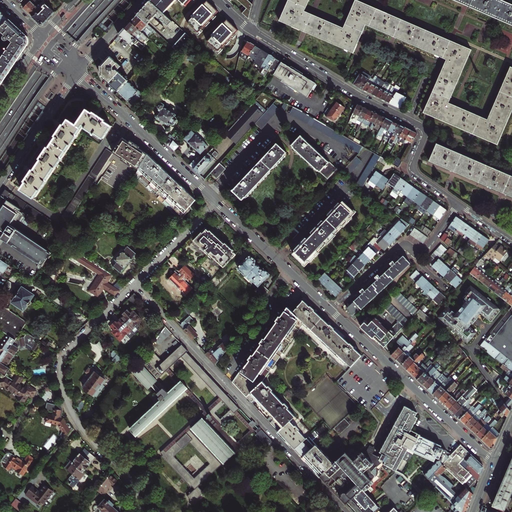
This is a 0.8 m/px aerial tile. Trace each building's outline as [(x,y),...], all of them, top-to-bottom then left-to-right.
[(29,14),(33,18),(46,4),(43,2),(41,4),(40,5),(39,5),(39,6),(38,7),(38,9),(33,4),(37,0),(36,0),(31,0),(23,9),(29,14)] [(150,0),(150,1),(164,13),(175,0),(179,0),(185,5),(190,0),(150,0)] [(248,0),(227,0),(229,2),(231,0),(236,0),(237,0),(244,6),(246,9),(242,13),(248,19),(252,3),(248,0)] [(269,0),(261,23),(270,26),(273,19),(274,16),(277,17),(279,11),(277,11),(280,0),(269,0)] [(288,0),(279,21),(302,31),(305,32),(306,33),(353,53),(364,30),(366,25),(391,36),(396,38),(440,57),(446,60),(423,112),(497,145),(511,110),(511,67),(501,89),(500,90),(499,93),(499,94),(487,120),(479,116),(459,107),(449,103),(452,95),(455,87),(471,50),(451,41),(438,36),(399,19),(388,14),(355,0),(350,12),(345,23),(343,28),(320,18),(311,14),(305,11),(309,0),(288,0)] [(453,0),(463,4),(468,6),(511,25),(511,4),(504,1),(501,0),(453,0)] [(154,17),(157,13),(160,15),(159,16),(169,25),(168,26),(174,31),(178,26),(164,13),(150,1),(144,8),(137,15),(148,24),(150,21),(161,30),(164,26),(154,17)] [(34,19),(36,21),(49,7),(46,4),(33,18),(34,19)] [(198,32),(218,11),(212,5),(207,9),(203,5),(187,22),(198,32)] [(55,12),(49,7),(36,21),(41,25),(42,25),(44,25),(48,19),(55,12)] [(148,24),(137,15),(134,19),(131,22),(148,38),(153,32),(155,33),(156,32),(148,24)] [(5,16),(0,21),(0,29),(0,30),(9,20),(7,18),(5,16)] [(8,40),(8,39),(17,27),(16,26),(13,23),(9,20),(0,30),(0,31),(5,37),(5,38),(5,39),(5,40),(6,40),(7,40),(8,40)] [(146,41),(148,38),(131,22),(128,25),(125,28),(138,40),(141,36),(146,41)] [(218,51),(238,30),(232,24),(227,28),(223,24),(207,41),(218,51)] [(17,27),(8,39),(11,42),(20,30),(19,29),(17,27)] [(145,46),(138,40),(125,28),(122,32),(119,35),(124,39),(126,41),(129,44),(132,41),(142,50),(145,46)] [(11,42),(9,46),(21,54),(28,43),(28,40),(28,37),(20,30),(11,42)] [(186,33),(173,47),(178,52),(191,38),(186,33)] [(247,59),(249,56),(255,46),(252,44),(251,43),(250,43),(248,42),(240,54),(247,59)] [(1,59),(0,61),(0,84),(0,85),(11,69),(21,54),(9,46),(7,48),(6,49),(7,50),(1,58),(1,59)] [(256,60),(262,50),(259,48),(255,46),(249,56),(256,60)] [(263,51),(262,50),(256,60),(255,60),(259,62),(258,65),(261,67),(262,65),(269,54),(268,54),(266,52),(263,51)] [(265,67),(273,56),(271,55),(269,54),(262,65),(265,67)] [(102,65),(117,70),(121,66),(110,56),(106,60),(102,65)] [(273,56),(265,67),(260,74),(265,76),(269,68),(276,58),(274,57),(273,56)] [(279,60),(276,58),(269,68),(275,72),(282,62),(279,60)] [(291,67),(282,62),(275,72),(274,75),(282,80),(281,82),(307,98),(312,90),(315,85),(316,83),(302,75),(291,67)] [(128,81),(117,70),(102,65),(102,71),(102,74),(102,77),(118,92),(128,81)] [(291,67),(302,75),(303,73),(297,70),(291,66),(291,67)] [(367,92),(376,78),(379,73),(377,72),(375,76),(375,75),(373,79),(370,78),(362,90),(364,91),(367,92)] [(360,74),(354,84),(357,87),(362,90),(370,78),(371,77),(366,74),(365,76),(360,74)] [(380,80),(376,78),(367,92),(369,93),(371,94),(380,80)] [(130,80),(128,81),(118,92),(125,98),(132,105),(142,94),(132,85),(133,84),(133,82),(130,80)] [(376,96),(385,83),(381,80),(380,80),(371,94),(373,95),(376,96)] [(385,82),(385,83),(376,96),(378,97),(380,99),(390,84),(385,82)] [(385,101),(394,87),(390,84),(380,99),(383,100),(385,101)] [(389,103),(397,92),(400,88),(395,85),(394,87),(385,101),(387,102),(389,103)] [(406,97),(397,92),(389,103),(395,106),(401,109),(406,97)] [(266,111),(255,101),(227,134),(237,143),(252,127),(256,123),(266,111)] [(330,111),(334,114),(337,109),(341,105),(341,104),(341,103),(340,103),(340,104),(338,103),(337,102),(331,109),(330,111)] [(160,112),(156,117),(161,121),(163,122),(169,126),(170,124),(172,126),(174,125),(177,120),(177,118),(175,117),(176,116),(163,107),(164,107),(164,105),(162,104),(160,104),(158,108),(159,109),(158,110),(160,112)] [(266,111),(256,123),(261,129),(279,109),(273,104),(266,111)] [(358,104),(348,124),(350,125),(353,119),(354,120),(357,114),(359,115),(363,107),(360,105),(358,104)] [(301,111),(293,107),(290,114),(359,153),(364,147),(359,144),(353,141),(347,138),(318,120),(301,111)] [(367,109),(363,107),(359,115),(355,123),(359,125),(356,130),(358,131),(361,124),(364,118),(366,113),(367,114),(369,110),(367,109)] [(53,142),(65,150),(69,144),(70,145),(77,135),(76,135),(83,125),(85,126),(85,127),(94,134),(95,133),(103,138),(111,126),(104,121),(105,120),(99,116),(94,112),(93,114),(87,110),(76,125),(68,120),(65,125),(63,125),(59,131),(55,136),(57,137),(53,142)] [(364,118),(361,124),(363,125),(363,123),(364,124),(364,125),(366,126),(367,125),(368,126),(374,112),(372,111),(369,110),(367,114),(366,113),(364,118)] [(140,112),(137,116),(142,121),(146,117),(145,116),(147,114),(144,111),(142,113),(140,112)] [(378,114),(374,112),(368,126),(372,128),(371,129),(373,129),(376,124),(375,123),(377,119),(378,120),(380,115),(378,114)] [(376,124),(373,129),(374,130),(375,129),(379,131),(386,118),(384,117),(380,115),(378,120),(377,119),(375,123),(376,124)] [(386,135),(393,122),(390,120),(386,118),(379,131),(375,138),(376,138),(377,137),(379,138),(382,133),(386,135)] [(396,123),(393,122),(386,135),(385,137),(390,140),(392,136),(398,125),(396,123)] [(398,125),(392,136),(390,140),(388,143),(392,144),(392,143),(395,145),(398,139),(399,139),(404,128),(401,126),(398,125)] [(398,139),(401,140),(408,129),(407,129),(404,128),(399,139),(398,139)] [(197,151),(200,154),(208,146),(204,142),(209,137),(200,129),(195,135),(191,132),(184,140),(187,143),(192,147),(196,151),(197,151)] [(410,130),(408,129),(401,140),(400,142),(404,144),(404,143),(411,131),(410,130)] [(411,146),(417,134),(414,132),(411,131),(404,143),(406,144),(406,143),(411,146)] [(179,133),(175,139),(174,140),(178,142),(182,135),(179,133)] [(167,138),(163,142),(170,148),(174,141),(174,140),(175,139),(170,135),(167,138)] [(312,145),(301,135),(292,145),(327,179),(337,169),(325,158),(312,145)] [(131,164),(138,169),(148,154),(137,147),(138,145),(137,145),(133,142),(129,139),(128,141),(122,137),(113,152),(121,158),(120,159),(130,166),(131,164)] [(179,147),(174,141),(170,148),(174,152),(179,147)] [(42,159),(38,165),(50,173),(54,167),(55,167),(62,158),(60,157),(65,150),(53,142),(49,148),(48,147),(44,153),(41,158),(42,159)] [(287,152),(277,143),(276,144),(270,151),(258,163),(243,179),(233,190),(243,199),(287,152)] [(511,176),(436,143),(429,161),(450,170),(459,174),(496,190),(509,196),(511,197),(511,176)] [(3,193),(1,196),(7,200),(23,211),(60,235),(112,153),(107,149),(57,224),(5,190),(3,193)] [(201,161),(193,170),(197,173),(201,176),(217,160),(209,152),(201,161)] [(362,188),(378,161),(381,157),(375,154),(374,153),(356,185),(362,188)] [(134,175),(179,218),(196,200),(161,167),(148,154),(138,169),(134,175)] [(361,162),(356,157),(342,171),(347,176),(361,162)] [(387,161),(381,157),(378,161),(385,165),(387,161)] [(194,160),(189,166),(193,170),(201,161),(197,158),(194,160)] [(220,163),(211,173),(217,179),(221,174),(226,169),(220,163)] [(46,179),(50,173),(38,165),(34,171),(33,170),(28,176),(25,181),(26,182),(21,189),(33,198),(39,189),(40,190),(47,180),(46,179)] [(370,181),(376,185),(383,176),(382,175),(381,175),(379,174),(376,172),(376,171),(370,180),(370,181)] [(394,187),(401,178),(399,177),(397,176),(394,174),(389,181),(388,182),(394,187)] [(376,185),(383,189),(388,182),(389,181),(386,178),(384,177),(384,176),(383,176),(376,185)] [(399,195),(401,192),(407,183),(404,181),(401,179),(402,179),(401,178),(394,187),(392,190),(398,195),(399,195)] [(407,196),(414,187),(413,186),(412,187),(409,185),(407,183),(401,192),(404,194),(407,196)] [(415,188),(414,187),(407,196),(403,202),(410,206),(414,201),(420,192),(417,190),(415,188)] [(420,205),(427,196),(426,195),(425,196),(423,194),(420,192),(414,201),(418,204),(415,208),(418,209),(420,205)] [(420,205),(427,210),(433,201),(430,199),(428,198),(428,197),(427,196),(420,205)] [(0,210),(0,245),(3,240),(39,264),(49,250),(13,226),(23,211),(7,200),(0,210)] [(334,234),(333,233),(341,225),(342,226),(351,217),(350,216),(354,211),(353,210),(343,200),(340,203),(339,202),(338,203),(329,213),(327,214),(329,215),(324,221),(322,220),(321,221),(312,230),(311,232),(312,233),(307,238),(306,237),(305,239),(296,248),(294,250),(296,251),(293,254),(298,259),(303,263),(304,264),(308,260),(309,261),(318,252),(317,251),(325,243),(326,243),(334,234)] [(427,210),(433,215),(440,205),(439,205),(436,203),(433,201),(427,210)] [(328,212),(329,213),(338,203),(337,203),(328,212)] [(440,205),(433,215),(440,219),(439,220),(440,220),(447,210),(446,210),(443,208),(441,207),(441,206),(440,205)] [(353,209),(353,210),(354,211),(350,216),(351,217),(342,226),(341,225),(333,233),(334,234),(326,243),(325,243),(317,251),(318,252),(309,261),(308,260),(304,264),(303,263),(302,263),(305,266),(310,261),(311,262),(319,253),(318,252),(326,244),(327,245),(336,235),(335,234),(343,226),(344,227),(352,218),(351,217),(356,212),(353,209)] [(456,231),(457,229),(463,221),(462,220),(461,221),(459,219),(456,217),(456,216),(448,227),(455,232),(456,231)] [(402,232),(405,228),(409,224),(402,219),(394,227),(401,233),(402,232)] [(311,230),(312,230),(321,221),(320,220),(311,230)] [(463,221),(457,229),(456,231),(462,236),(464,234),(469,226),(466,224),(464,222),(463,221)] [(401,233),(394,227),(393,225),(387,231),(389,233),(395,239),(398,236),(400,234),(401,233)] [(425,227),(422,231),(429,236),(432,231),(425,226),(425,227)] [(469,226),(464,234),(470,238),(476,230),(475,229),(474,230),(472,228),(469,226)] [(182,254),(196,267),(221,241),(214,234),(210,230),(209,231),(206,228),(195,240),(191,237),(178,250),(182,254)] [(418,230),(414,228),(410,234),(414,236),(417,239),(420,241),(423,243),(423,244),(427,237),(424,235),(421,233),(421,232),(418,230)] [(470,238),(468,242),(474,246),(482,235),(479,233),(477,232),(477,231),(476,230),(470,238)] [(389,233),(383,239),(390,245),(391,244),(391,243),(393,242),(395,239),(389,233)] [(482,235),(474,246),(481,251),(489,240),(488,239),(487,239),(485,238),(482,235)] [(389,246),(390,245),(383,239),(380,236),(377,240),(375,238),(370,243),(373,245),(379,251),(381,248),(385,251),(384,250),(386,248),(389,246)] [(295,247),(296,248),(305,239),(304,238),(295,247)] [(225,244),(221,241),(196,267),(211,281),(228,262),(236,254),(233,251),(233,250),(230,248),(226,243),(225,244)] [(429,263),(432,266),(437,261),(439,259),(439,258),(442,255),(444,252),(447,249),(441,244),(439,247),(436,250),(434,253),(431,255),(425,261),(426,261),(429,263)] [(495,244),(485,254),(497,263),(507,251),(503,248),(500,245),(499,247),(495,244)] [(379,251),(373,245),(370,248),(369,247),(364,253),(371,259),(372,258),(371,258),(374,255),(376,253),(376,254),(379,251)] [(116,261),(112,266),(120,273),(136,254),(126,246),(115,260),(116,261)] [(89,290),(98,296),(104,288),(115,295),(125,285),(117,278),(111,284),(108,282),(112,274),(85,252),(79,249),(73,258),(99,274),(89,290)] [(49,250),(39,264),(43,267),(49,258),(50,258),(52,256),(51,255),(53,253),(49,250)] [(362,251),(357,257),(365,265),(367,262),(369,260),(370,260),(371,259),(364,253),(362,251)] [(365,265),(357,257),(355,255),(349,261),(350,262),(360,271),(361,270),(360,270),(362,268),(365,265)] [(253,281),(258,286),(261,283),(269,275),(269,274),(266,271),(264,269),(263,270),(254,262),(254,260),(253,259),(250,256),(249,256),(245,260),(245,261),(244,263),(242,263),(238,268),(252,282),(253,281)] [(385,272),(392,280),(410,263),(403,256),(395,264),(393,262),(394,261),(393,261),(392,262),(391,263),(390,263),(391,264),(393,265),(385,272)] [(0,259),(0,270),(3,273),(9,265),(0,259)] [(438,271),(444,264),(439,259),(437,261),(432,266),(433,266),(436,268),(437,270),(438,271)] [(476,264),(475,266),(481,271),(483,269),(479,266),(483,261),(481,259),(480,259),(479,261),(476,264)] [(360,271),(350,262),(345,268),(346,269),(348,271),(354,277),(356,274),(358,272),(359,272),(360,271)] [(174,271),(167,278),(178,289),(185,282),(182,279),(185,277),(188,280),(194,274),(184,264),(178,270),(179,271),(177,274),(174,271)] [(444,276),(450,270),(444,264),(438,271),(439,272),(442,274),(444,276)] [(476,278),(481,271),(475,266),(470,273),(473,275),(474,277),(476,278)] [(450,282),(456,275),(458,273),(452,268),(450,270),(444,276),(447,279),(449,281),(450,282)] [(419,273),(416,270),(410,277),(413,280),(419,273)] [(348,271),(345,275),(351,281),(354,277),(348,271)] [(482,283),(488,276),(481,271),(476,278),(482,283)] [(379,292),(392,280),(385,272),(380,277),(378,276),(379,275),(378,275),(377,275),(376,276),(375,277),(376,278),(378,279),(373,284),(377,288),(376,289),(379,292)] [(330,279),(324,273),(318,280),(319,281),(320,281),(322,282),(324,285),(330,279)] [(413,280),(416,282),(422,276),(419,273),(413,280)] [(502,283),(504,282),(509,275),(507,273),(503,278),(503,277),(499,282),(495,280),(494,281),(500,286),(502,283)] [(456,287),(462,281),(462,280),(462,281),(456,275),(450,282),(451,283),(453,285),(456,287)] [(422,276),(416,282),(422,288),(428,281),(427,280),(427,281),(424,278),(422,276)] [(482,283),(488,288),(494,281),(488,276),(482,283)] [(336,284),(330,279),(324,285),(327,288),(329,289),(329,290),(330,291),(336,284)] [(428,281),(422,288),(427,294),(434,287),(431,285),(429,283),(429,282),(428,281)] [(495,293),(500,286),(494,281),(488,288),(495,293)] [(268,290),(261,283),(258,286),(256,289),(264,297),(268,290)] [(342,290),(336,284),(330,291),(331,292),(331,291),(333,293),(336,296),(342,290)] [(377,288),(373,284),(365,291),(363,290),(363,289),(363,288),(362,289),(361,290),(360,291),(361,292),(361,291),(363,293),(354,301),(361,308),(379,292),(376,289),(377,288)] [(17,290),(13,296),(16,297),(12,303),(15,305),(15,306),(17,308),(19,308),(23,310),(27,305),(29,305),(31,302),(31,300),(35,294),(23,286),(19,292),(17,290)] [(447,307),(439,318),(440,319),(439,320),(446,326),(447,324),(454,330),(452,331),(454,333),(456,332),(468,342),(477,331),(469,325),(472,322),(473,322),(478,316),(477,316),(480,312),(492,321),(500,310),(489,301),(491,300),(488,297),(487,299),(471,286),(467,290),(465,293),(466,294),(463,298),(465,299),(463,302),(465,303),(456,314),(447,307)] [(501,298),(506,291),(504,289),(500,286),(495,293),(501,298)] [(436,289),(434,287),(427,294),(433,299),(440,292),(439,291),(438,292),(436,289)] [(506,291),(501,298),(504,300),(506,302),(507,303),(511,296),(511,295),(509,293),(506,291)] [(440,292),(433,299),(439,305),(446,298),(445,298),(443,296),(440,294),(441,293),(440,292)] [(134,293),(129,299),(132,303),(138,297),(134,293)] [(303,322),(314,311),(314,310),(313,309),(311,306),(312,305),(309,302),(305,298),(303,300),(301,301),(302,302),(293,312),(303,322)] [(361,308),(354,301),(347,308),(350,311),(353,315),(361,308)] [(0,329),(7,334),(15,340),(17,337),(22,330),(27,322),(0,304),(0,329)] [(508,359),(511,362),(511,306),(484,340),(508,359)] [(263,381),(304,323),(303,322),(293,312),(288,307),(281,317),(279,316),(276,320),(277,321),(265,339),(264,338),(260,343),(262,344),(254,355),(252,354),(249,359),(250,360),(247,364),(244,368),(243,367),(232,382),(246,397),(263,382),(263,381)] [(419,310),(417,313),(429,324),(432,320),(420,309),(419,310)] [(121,319),(135,334),(139,329),(137,327),(139,325),(138,324),(142,320),(134,312),(131,314),(128,311),(124,315),(125,316),(121,319)] [(314,311),(303,322),(304,323),(312,330),(322,318),(315,312),(314,311)] [(115,313),(111,317),(116,322),(112,325),(116,329),(113,332),(120,340),(124,336),(126,337),(128,335),(130,338),(135,334),(121,319),(115,313)] [(180,324),(193,339),(197,335),(192,329),(193,328),(190,325),(189,326),(188,325),(193,320),(189,316),(180,324)] [(362,325),(361,326),(366,331),(367,333),(375,340),(383,348),(404,326),(401,323),(398,321),(389,331),(381,324),(382,323),(375,317),(372,321),(369,318),(368,318),(362,325)] [(323,340),(333,329),(334,328),(332,327),(330,325),(329,325),(328,325),(322,318),(312,330),(323,340)] [(27,322),(22,330),(28,333),(30,330),(28,328),(30,324),(27,322)] [(165,327),(155,340),(159,344),(171,333),(165,327)] [(328,345),(339,334),(336,332),(333,329),(323,340),(328,345)] [(1,362),(6,366),(13,354),(14,354),(18,348),(19,346),(27,344),(32,348),(31,349),(36,352),(39,348),(39,347),(39,346),(39,345),(38,345),(38,344),(35,343),(36,342),(33,340),(34,338),(27,333),(24,337),(19,338),(17,337),(15,340),(1,362)] [(393,357),(396,359),(411,344),(418,336),(415,333),(409,340),(403,334),(396,341),(400,345),(391,355),(393,357)] [(0,363),(1,362),(15,340),(7,334),(0,345),(0,344),(0,348),(1,352),(0,354),(0,363)] [(333,350),(344,339),(342,337),(341,336),(340,335),(339,334),(328,345),(333,350)] [(344,339),(333,350),(338,355),(349,344),(346,341),(344,339)] [(503,365),(508,359),(484,340),(479,346),(486,351),(502,364),(503,365)] [(223,354),(227,348),(223,343),(218,348),(223,354)] [(349,344),(338,355),(351,367),(362,355),(353,347),(354,347),(353,346),(352,345),(350,343),(349,344)] [(187,496),(193,503),(193,502),(203,493),(204,493),(198,487),(223,463),(190,428),(203,417),(235,452),(241,446),(240,445),(238,442),(222,425),(235,414),(237,411),(255,431),(257,433),(255,435),(266,447),(272,441),(266,435),(259,427),(258,428),(236,405),(237,404),(233,399),(228,394),(227,395),(187,352),(188,351),(182,344),(163,362),(151,349),(141,363),(142,365),(133,373),(148,389),(150,388),(151,386),(162,398),(161,400),(129,429),(136,435),(185,391),(204,412),(160,452),(163,455),(162,456),(191,487),(192,486),(194,489),(187,496)] [(398,362),(401,365),(410,355),(411,354),(408,351),(413,346),(411,344),(396,359),(398,362)] [(218,348),(214,351),(220,358),(223,354),(218,348)] [(207,354),(216,364),(220,358),(214,351),(212,349),(207,354)] [(406,370),(422,353),(423,352),(420,349),(412,357),(410,355),(401,365),(403,367),(406,370)] [(345,372),(337,381),(368,412),(370,410),(375,405),(391,388),(396,384),(392,380),(391,379),(379,368),(375,365),(363,353),(362,355),(351,367),(345,372)] [(409,372),(411,374),(422,363),(420,361),(425,355),(422,353),(406,370),(409,372)] [(510,384),(511,384),(511,362),(508,359),(503,365),(502,364),(500,367),(508,373),(504,378),(510,384)] [(417,379),(431,364),(432,363),(429,360),(425,365),(422,363),(411,374),(414,377),(417,379)] [(8,374),(7,373),(10,368),(6,366),(1,362),(0,363),(0,372),(5,376),(3,378),(0,378),(0,382),(1,386),(4,386),(6,387),(6,389),(8,391),(11,390),(20,396),(18,399),(19,400),(19,401),(21,403),(23,402),(24,403),(29,396),(32,398),(37,391),(28,386),(26,389),(20,385),(24,378),(18,374),(14,380),(7,377),(8,375),(8,374)] [(419,382),(422,385),(436,370),(440,366),(438,364),(437,366),(436,365),(434,367),(431,364),(417,379),(419,382)] [(94,396),(105,381),(95,373),(96,371),(92,368),(90,369),(89,368),(85,373),(87,374),(85,376),(90,379),(84,388),(94,396)] [(436,370),(422,385),(425,387),(427,389),(441,375),(436,370)] [(430,391),(432,394),(447,379),(442,374),(441,375),(427,389),(430,391)] [(447,379),(432,394),(435,397),(438,399),(455,380),(450,375),(447,379)] [(481,375),(478,379),(483,384),(486,380),(481,375)] [(443,404),(451,396),(448,393),(449,391),(451,391),(458,383),(455,380),(438,399),(440,401),(443,404)] [(267,387),(263,382),(246,397),(256,408),(271,423),(278,431),(289,421),(295,416),(287,408),(288,407),(285,403),(283,404),(271,391),(272,390),(269,386),(267,387)] [(500,383),(503,386),(511,392),(511,384),(510,384),(508,386),(506,385),(504,385),(501,382),(500,383)] [(511,392),(503,386),(500,390),(510,397),(511,398),(511,392)] [(446,407),(449,409),(466,392),(463,389),(456,396),(456,397),(456,398),(455,399),(451,396),(443,404),(446,407)] [(454,414),(464,403),(462,401),(468,394),(466,392),(449,409),(451,411),(454,414)] [(459,419),(470,408),(467,405),(468,404),(468,403),(472,399),(469,397),(464,403),(454,414),(456,416),(459,419)] [(510,411),(507,407),(504,403),(501,400),(498,404),(491,398),(490,399),(490,398),(489,400),(499,409),(502,412),(507,417),(509,413),(510,411)] [(342,409),(342,406),(349,406),(352,410),(356,406),(353,402),(349,402),(347,399),(341,399),(340,400),(339,399),(334,403),(334,405),(337,405),(333,408),(335,410),(331,409),(335,414),(332,417),(336,417),(336,420),(341,420),(330,429),(334,429),(339,435),(351,425),(344,417),(345,417),(345,409),(342,409)] [(79,412),(86,403),(82,401),(77,407),(79,412)] [(59,404),(54,405),(45,404),(44,409),(44,410),(45,411),(46,412),(47,412),(52,413),(52,417),(47,416),(46,423),(59,426),(63,432),(61,434),(61,435),(61,437),(62,438),(63,439),(72,428),(69,424),(69,423),(68,423),(67,423),(66,424),(63,419),(62,419),(63,410),(59,404)] [(465,424),(475,413),(482,406),(479,404),(473,411),(470,408),(459,419),(462,422),(465,424)] [(442,447),(419,436),(421,432),(418,430),(415,429),(414,433),(411,431),(417,418),(415,417),(416,415),(417,413),(405,406),(380,452),(383,454),(388,457),(384,465),(396,471),(409,448),(412,450),(411,451),(432,461),(435,462),(436,458),(441,461),(447,455),(448,453),(447,452),(447,451),(446,450),(445,450),(444,450),(444,451),(443,450),(441,449),(442,447)] [(467,427),(470,429),(480,418),(487,411),(485,409),(478,416),(475,413),(465,424),(467,427)] [(255,431),(237,411),(235,414),(250,431),(238,442),(240,445),(255,431)] [(499,415),(501,417),(500,419),(504,423),(507,417),(502,412),(499,415)] [(475,434),(486,423),(492,416),(490,414),(483,421),(480,418),(470,429),(472,431),(475,434)] [(190,428),(223,463),(224,464),(225,464),(224,463),(225,462),(226,462),(227,462),(227,461),(228,460),(228,459),(230,458),(231,457),(232,456),(233,456),(234,454),(234,453),(235,454),(236,453),(235,452),(203,417),(190,428)] [(481,439),(489,430),(497,422),(495,420),(489,426),(486,423),(475,434),(478,437),(481,439)] [(289,421),(278,431),(287,440),(295,449),(306,439),(298,431),(299,430),(295,426),(294,427),(289,421)] [(495,435),(489,430),(481,439),(486,444),(490,448),(493,447),(499,434),(497,433),(495,435)] [(47,449),(57,438),(54,435),(44,446),(47,449)] [(309,441),(307,438),(306,439),(295,449),(298,453),(302,457),(311,448),(308,445),(310,443),(309,441)] [(321,450),(315,444),(311,448),(302,457),(310,466),(320,476),(333,464),(327,457),(328,456),(321,449),(321,450)] [(383,461),(380,459),(377,457),(372,455),(376,447),(374,446),(371,444),(369,448),(368,448),(366,452),(362,453),(360,455),(360,456),(377,474),(384,468),(383,466),(384,465),(382,463),(383,461)] [(442,464),(447,469),(466,487),(468,489),(469,488),(475,481),(476,480),(470,474),(459,463),(469,453),(465,449),(461,445),(459,447),(451,455),(442,464)] [(66,467),(73,474),(90,453),(85,448),(73,463),(71,461),(66,467)] [(320,476),(326,483),(327,481),(329,481),(331,480),(331,478),(332,477),(338,484),(345,492),(345,493),(343,492),(341,494),(341,496),(340,497),(346,504),(351,498),(371,480),(377,474),(360,456),(354,461),(353,461),(354,460),(354,458),(353,457),(353,456),(352,455),(351,455),(349,455),(346,452),(333,464),(320,476)] [(34,461),(28,457),(23,463),(17,458),(16,460),(13,458),(14,457),(10,454),(8,453),(6,454),(5,455),(0,461),(3,463),(4,464),(3,466),(9,470),(10,468),(15,471),(15,472),(22,476),(25,472),(26,473),(34,461)] [(90,453),(73,474),(80,480),(86,473),(84,471),(95,457),(90,453)] [(432,461),(422,471),(429,479),(434,473),(442,464),(451,455),(448,453),(447,455),(441,461),(436,458),(435,462),(432,461)] [(481,463),(471,454),(465,461),(474,469),(470,474),(476,480),(478,482),(481,474),(484,468),(483,467),(483,466),(481,463)] [(441,475),(447,469),(442,464),(434,473),(451,488),(453,485),(446,477),(441,475)] [(434,473),(429,479),(433,483),(448,499),(460,511),(465,511),(466,511),(469,505),(458,495),(451,488),(434,473)] [(117,481),(110,475),(97,490),(103,495),(112,484),(113,485),(117,481)] [(511,489),(511,481),(504,479),(499,492),(496,490),(494,490),(493,492),(492,493),(494,494),(497,495),(493,505),(503,510),(505,505),(507,501),(511,492),(511,489)] [(373,483),(371,480),(351,498),(364,511),(372,511),(379,506),(367,494),(373,489),(370,486),(373,483)] [(39,492),(32,487),(25,495),(37,504),(39,501),(43,505),(53,491),(45,485),(39,492)] [(471,500),(473,494),(468,489),(466,487),(458,495),(469,505),(471,500)] [(448,511),(460,511),(448,499),(446,502),(450,506),(450,507),(451,508),(448,511)] [(108,502),(106,500),(99,508),(103,511),(119,511),(112,506),(114,504),(109,500),(108,502)]
